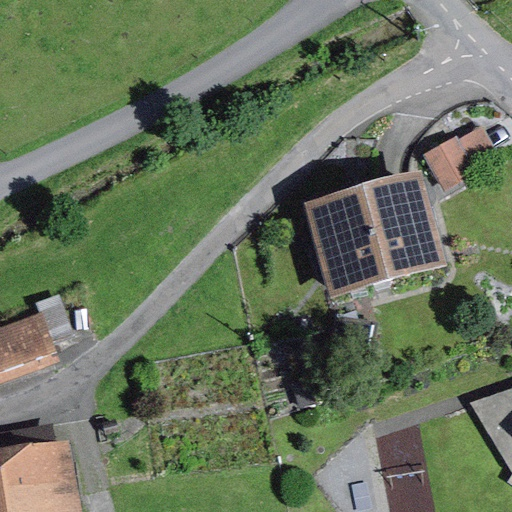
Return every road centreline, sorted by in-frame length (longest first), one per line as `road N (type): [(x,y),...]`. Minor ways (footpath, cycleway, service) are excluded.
road 1 (residential): [(0,411),(74,379),(325,135),(382,91),(478,44)]
road 2 (residential): [(0,183),(203,81),(325,0)]
